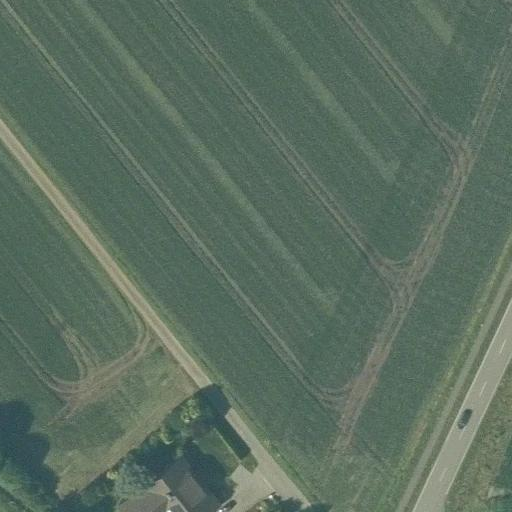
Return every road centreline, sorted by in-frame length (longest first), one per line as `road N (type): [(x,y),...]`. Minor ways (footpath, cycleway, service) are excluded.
road 1 (unclassified): [(306,511),(0,127)]
road 2 (tertiary): [(511,318),(422,511)]
